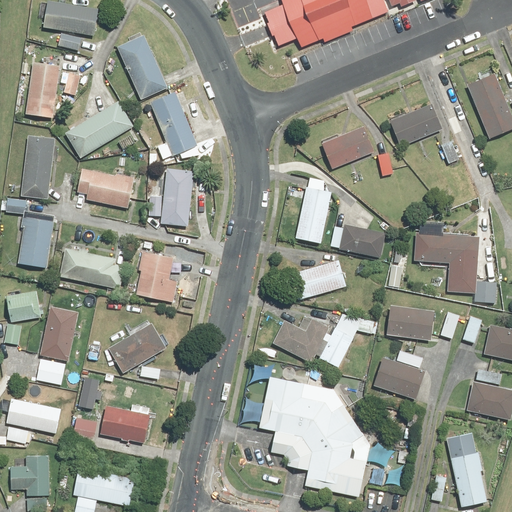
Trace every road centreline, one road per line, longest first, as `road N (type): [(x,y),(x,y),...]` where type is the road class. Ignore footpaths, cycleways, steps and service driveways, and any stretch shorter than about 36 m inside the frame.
road 1 (residential): [(185,505),(245,223),(250,170),(242,122)]
road 2 (residential): [(242,122),(511,2)]
road 3 (residential): [(242,122),(203,29),(178,0)]
